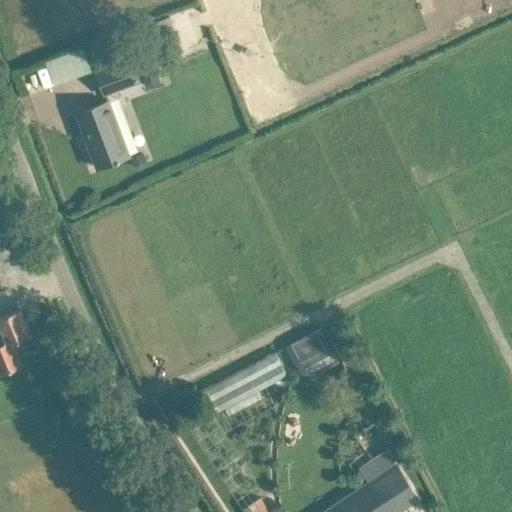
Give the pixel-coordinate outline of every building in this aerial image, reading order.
[(69,78),(107,65),(98,40),(61,53),(69,78)] [(131,60),(116,65),(97,72),(105,93),(138,81),(131,60)] [(115,159),(116,161),(120,160),(119,158),(129,154),(109,100),(77,112),(88,143),(90,142),(98,164),(97,165),(97,166),(115,159)] [(144,152),(130,157),(133,165),(147,160),(144,152)] [(0,373),(23,364),(14,342),(32,335),(21,308),(2,316),(0,316),(0,373)] [(299,369),(335,350),(322,326),(286,345),(299,369)] [(398,511),(421,497),(387,447),(360,464),(370,479),(321,511),(398,511)]
